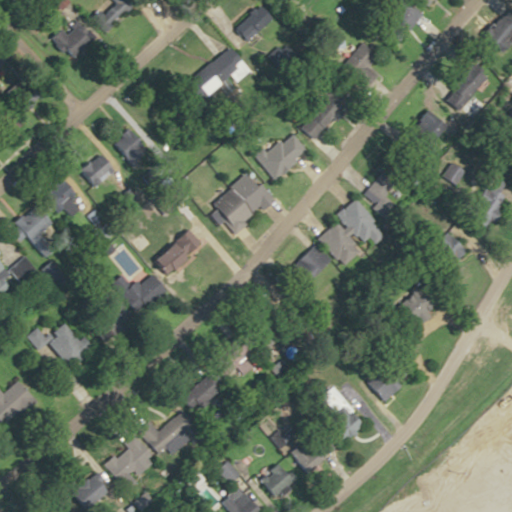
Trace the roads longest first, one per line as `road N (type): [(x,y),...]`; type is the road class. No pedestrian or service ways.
road 1 (residential): [(0,477),(124,378),(472,0)]
road 2 (tertiary): [(316,511),(427,405),(511,262)]
road 3 (residential): [(0,178),(194,0)]
road 4 (track): [(352,511),(511,368)]
